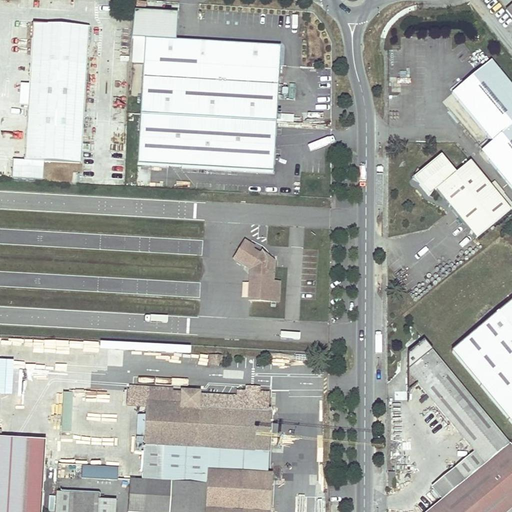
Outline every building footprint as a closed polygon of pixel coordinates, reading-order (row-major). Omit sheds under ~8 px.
[(177,14),(145,12),(134,11),(132,38),(144,39),(176,41),(177,14)] [(89,27),(33,24),(24,160),(81,164),(89,27)] [(176,41),(144,39),(139,115),(275,124),(280,47),(176,41)] [(511,189),(511,87),(491,62),(452,94),(493,143),(500,152),(489,162),(511,189)] [(275,124),(139,115),(136,165),(273,172),(275,124)] [(481,152),(489,162),(500,152),(493,143),(481,152)] [(417,177),(420,181),(423,184),(420,186),(430,198),(437,192),(476,240),(511,211),(471,163),(457,175),(442,157),(417,177)] [(245,240),(233,259),(242,265),(245,261),(253,267),(253,275),(249,275),(248,300),(277,301),(279,282),(273,281),(273,266),(265,261),(265,260),(265,258),(265,255),(265,254),(265,252),(265,251),(264,250),(264,249),(263,249),(260,253),(253,248),(254,247),(245,240)] [(245,261),(242,265),(249,269),(249,275),(253,275),(253,267),(245,261)] [(511,301),(452,351),(511,424),(511,301)] [(509,443),(424,341),(408,354),(403,391),(413,383),(471,454),(456,467),(466,479),(509,443)] [(208,355),(208,366),(221,367),(222,356),(208,355)] [(0,396),(13,397),(14,360),(0,359),(0,396)] [(144,441),(268,448),(270,412),(267,411),(268,393),(258,393),(246,392),(236,391),(236,396),(201,394),(199,397),(198,408),(180,407),(181,393),(146,391),(143,441),(144,441)] [(0,440),(0,511),(39,511),(43,443),(0,440)] [(142,481),(145,481),(206,485),(206,472),(217,472),(266,475),(268,448),(144,441),(142,481)] [(466,479),(425,511),(506,511),(511,507),(511,446),(509,443),(466,479)] [(80,478),(117,480),(117,467),(81,465),(80,478)] [(217,472),(206,472),(206,485),(204,511),(270,511),(273,476),(266,475),(217,472)] [(129,480),(128,511),(143,511),(145,481),(142,481),(129,480)] [(204,511),(206,485),(145,481),(143,511),(204,511)] [(68,493),(55,493),(54,511),(115,511),(116,500),(97,499),(98,495),(68,493)]
